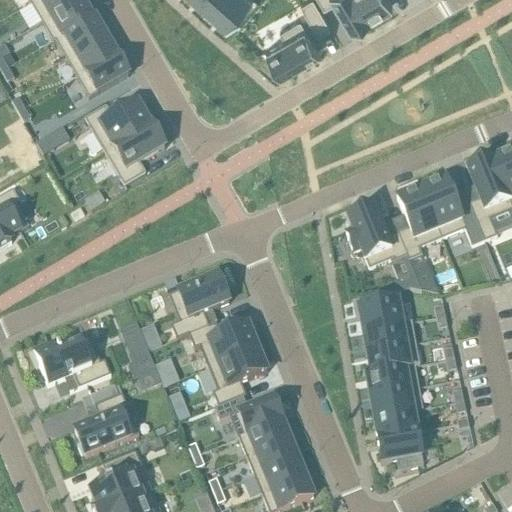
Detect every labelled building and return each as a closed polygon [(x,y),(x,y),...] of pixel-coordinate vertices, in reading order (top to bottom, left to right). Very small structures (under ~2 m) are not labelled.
[(80,0),(44,0),(31,8),(42,26),(82,3),(80,0)] [(195,0),(209,12),(219,0),(195,0)] [(219,0),(209,12),(226,28),(250,0),(219,0)] [(313,0),(308,0),(300,5),(318,35),(330,28),(313,0)] [(318,0),(324,9),(334,2),(351,30),(371,18),(360,0),(318,0)] [(360,0),(371,18),(392,6),(388,0),(360,0)] [(43,27),(29,35),(39,53),(55,44),(93,22),(93,21),(82,3),(42,26),(43,27)] [(93,22),(55,44),(56,45),(66,62),(106,39),(95,19),(93,21),(93,22)] [(267,54),(264,55),(275,75),(278,73),(280,76),(319,53),(300,20),(279,32),(284,40),(265,51),(267,54)] [(106,39),(66,62),(77,81),(117,58),(106,39)] [(5,49),(0,51),(0,62),(2,61),(10,57),(5,49)] [(117,58),(77,81),(89,102),(129,78),(117,58)] [(2,61),(0,62),(0,73),(1,75),(9,71),(2,61)] [(9,71),(1,75),(8,86),(15,82),(9,71)] [(19,101),(12,105),(18,116),(25,112),(19,101)] [(106,110),(85,123),(105,156),(151,129),(151,128),(138,106),(113,121),(112,120),(106,110)] [(25,112),(18,116),(24,126),(31,122),(25,112)] [(151,129),(105,156),(124,189),(146,177),(139,166),(165,151),(152,128),(151,128),(151,129)] [(47,140),(36,146),(44,159),(55,152),(47,140)] [(511,154),(493,162),(492,162),(511,210),(511,154)] [(480,202),(469,207),(485,245),(497,240),(490,223),(511,213),(511,210),(492,162),(491,163),(488,157),(468,165),(470,171),(468,172),(480,202)] [(485,245),(469,207),(458,212),(445,181),(421,191),(442,242),(465,233),(472,250),(485,245)] [(417,186),(397,194),(399,200),(397,201),(404,219),(409,231),(398,236),(408,259),(421,291),(433,286),(419,252),(442,242),(421,191),(420,192),(417,186)] [(0,249),(1,252),(16,243),(14,240),(34,228),(20,205),(24,203),(17,191),(0,200),(0,249)] [(99,195),(85,203),(91,214),(105,206),(99,195)] [(353,233),(346,236),(354,255),(361,252),(369,272),(391,263),(400,284),(404,293),(410,292),(422,295),(422,294),(421,291),(408,259),(398,236),(387,241),(382,228),(375,211),(348,221),(353,233)] [(282,271),(291,295),(328,281),(319,257),(282,271)] [(212,278),(202,282),(203,285),(169,299),(180,325),(171,329),(177,343),(189,338),(209,329),(204,317),(229,306),(218,279),(213,281),(212,278)] [(175,282),(164,287),(168,294),(179,290),(175,282)] [(400,284),(389,288),(392,295),(404,293),(400,284)] [(433,286),(421,291),(422,294),(438,297),(433,286)] [(398,305),(359,312),(361,325),(363,335),(403,328),(402,327),(398,305)] [(442,309),(434,311),(436,322),(445,320),(442,309)] [(445,320),(436,322),(439,332),(447,330),(445,320)] [(403,328),(363,335),(365,345),(367,356),(416,347),(412,325),(402,327),(403,328)] [(209,329),(189,338),(194,352),(200,350),(209,372),(258,352),(248,329),(222,340),(216,327),(209,329)] [(33,352),(48,389),(73,378),(78,392),(111,378),(105,364),(100,366),(90,339),(58,352),(54,344),(33,352)] [(416,347),(367,356),(369,367),(371,377),(371,378),(415,370),(420,370),(416,347)] [(133,381),(156,372),(146,348),(129,355),(134,366),(128,368),(133,381)] [(452,351),(443,353),(446,364),(454,362),(452,351)] [(246,399),(241,385),(267,375),(264,366),(266,365),(262,355),(260,356),(258,352),(209,372),(218,394),(212,396),(218,410),(246,399)] [(454,362),(446,364),(448,375),(457,373),(454,362)] [(371,377),(366,378),(368,390),(370,400),(419,391),(415,370),(371,378),(371,377)] [(115,390),(90,399),(100,422),(74,433),(80,447),(78,448),(82,457),(84,456),(86,460),(139,439),(122,398),(118,399),(115,390)] [(419,391),(370,400),(372,411),(374,421),(414,414),(414,415),(423,413),(419,391)] [(461,394),(452,396),(455,406),(464,404),(461,394)] [(218,410),(214,412),(219,424),(230,420),(239,442),(282,424),(273,402),(249,412),(244,400),(218,410)] [(464,404),(455,406),(457,417),(466,415),(464,404)] [(187,410),(175,415),(179,423),(190,419),(187,410)] [(414,414),(374,421),(376,432),(378,443),(418,435),(414,415),(414,414)] [(467,422),(457,424),(459,433),(469,431),(467,422)] [(282,424),(239,442),(246,461),(290,443),(282,424)] [(418,435),(378,443),(380,453),(382,463),(383,466),(397,463),(399,475),(424,469),(422,459),(418,435)] [(160,441),(140,449),(144,458),(164,449),(160,441)] [(290,443),(246,461),(254,479),(298,462),(290,443)] [(195,446),(188,449),(192,461),(200,458),(195,446)] [(94,505),(89,507),(91,511),(119,511),(153,498),(136,455),(103,468),(110,486),(90,495),(94,505)] [(200,458),(192,461),(197,472),(205,469),(200,458)] [(298,462),(254,479),(262,498),(306,480),(298,462)] [(306,480),(262,498),(267,511),(285,511),(314,500),(306,480)] [(216,482),(209,485),(214,496),(221,493),(216,482)] [(221,493),(214,496),(218,507),(226,504),(221,493)] [(159,511),(153,498),(119,511),(159,511)]
